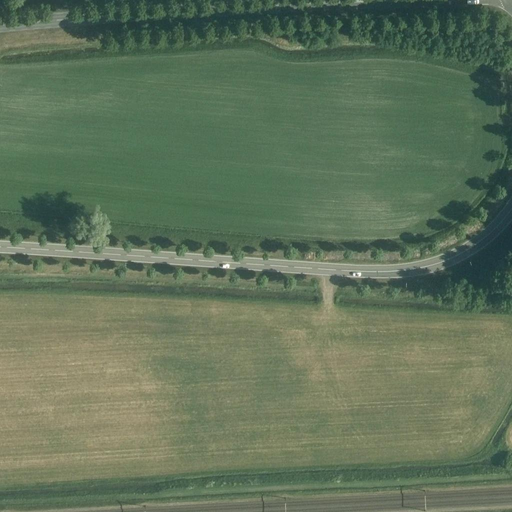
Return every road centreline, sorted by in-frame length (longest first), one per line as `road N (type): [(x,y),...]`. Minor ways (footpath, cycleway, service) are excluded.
road 1 (secondary): [(0,247),(388,273),(461,253),(511,209)]
road 2 (primary): [(0,24),(343,2)]
road 3 (primary): [(343,2),(505,0)]
